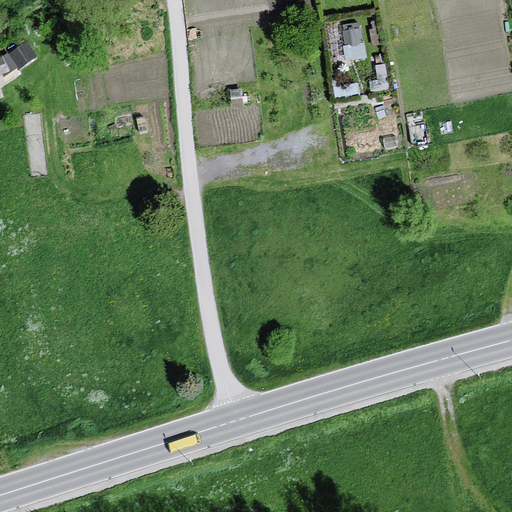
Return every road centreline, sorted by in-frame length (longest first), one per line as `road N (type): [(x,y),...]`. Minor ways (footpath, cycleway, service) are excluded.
road 1 (unclassified): [(173,0),(181,140),(215,353),(239,419)]
road 2 (tertiary): [(239,419),(511,339)]
road 3 (tertiary): [(0,495),(239,419)]
